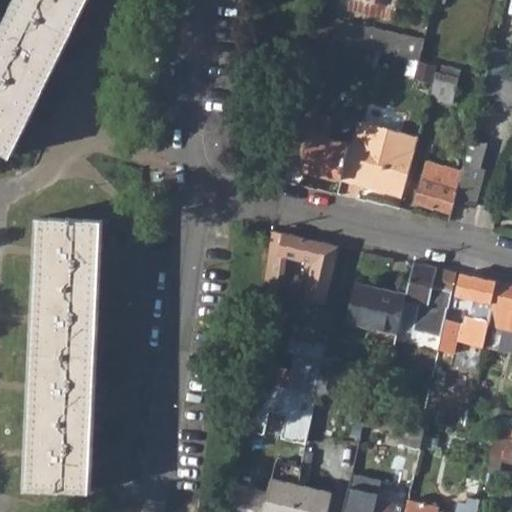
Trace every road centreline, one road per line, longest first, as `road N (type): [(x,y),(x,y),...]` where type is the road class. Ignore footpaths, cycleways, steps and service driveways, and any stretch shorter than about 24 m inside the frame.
road 1 (residential): [(191,195),(511,259)]
road 2 (residential): [(191,195),(185,323),(153,511)]
road 3 (residential): [(202,0),(190,77),(191,195)]
